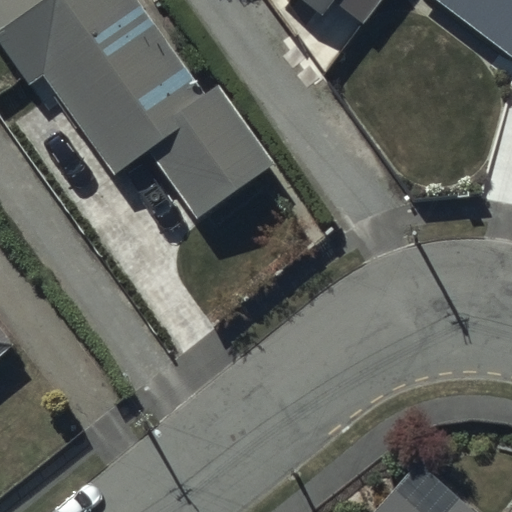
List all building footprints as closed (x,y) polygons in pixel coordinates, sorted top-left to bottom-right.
[(204,96),(135,0),(0,0),(0,49),(26,86),(41,76),(113,176),(146,152),(196,221),(276,163),(220,84),(204,96)] [(294,0),(319,19),(333,0),(294,0)] [(511,0),(429,0),(511,63),(511,0)] [(0,357),(14,346),(0,329),(0,357)] [(474,511),(418,462),(373,511),(474,511)]
